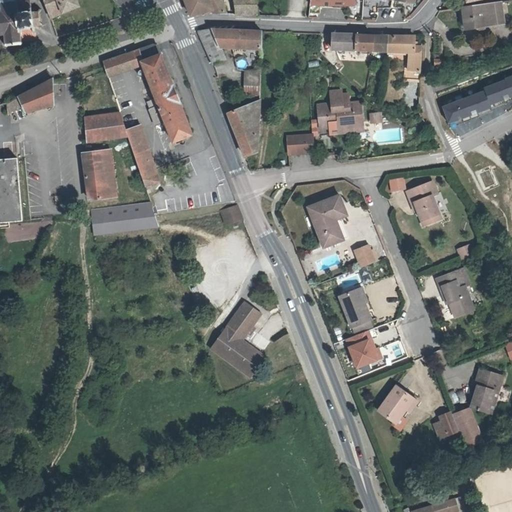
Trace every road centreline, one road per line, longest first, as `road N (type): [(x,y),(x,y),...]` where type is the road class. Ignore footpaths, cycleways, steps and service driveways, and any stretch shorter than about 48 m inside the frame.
road 1 (secondary): [(238,187),(279,262),(373,511)]
road 2 (residential): [(178,28),(407,27),(436,0)]
road 3 (unknown): [(82,262),(74,62)]
road 4 (residential): [(0,86),(178,28)]
road 5 (residential): [(363,169),(427,343)]
road 6 (secondary): [(178,28),(238,187)]
road 7 (residential): [(511,120),(442,158),(363,169)]
road 8 (residential): [(363,169),(238,187)]
